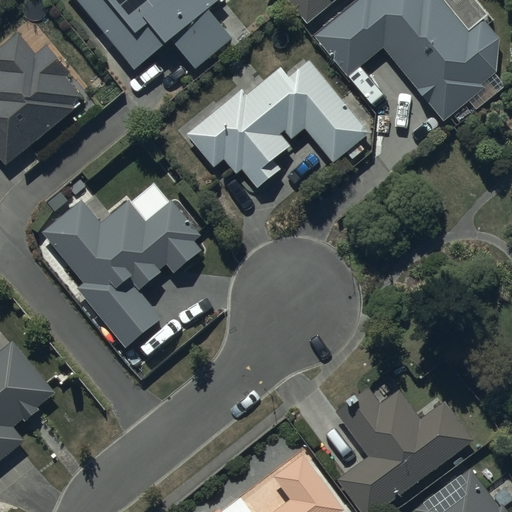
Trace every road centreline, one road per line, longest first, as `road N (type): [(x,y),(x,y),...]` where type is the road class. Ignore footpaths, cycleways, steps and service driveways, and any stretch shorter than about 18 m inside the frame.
road 1 (residential): [(154,443),(0,242)]
road 2 (residential): [(297,297),(235,377),(154,443)]
road 3 (residential): [(0,233),(33,189),(133,105)]
